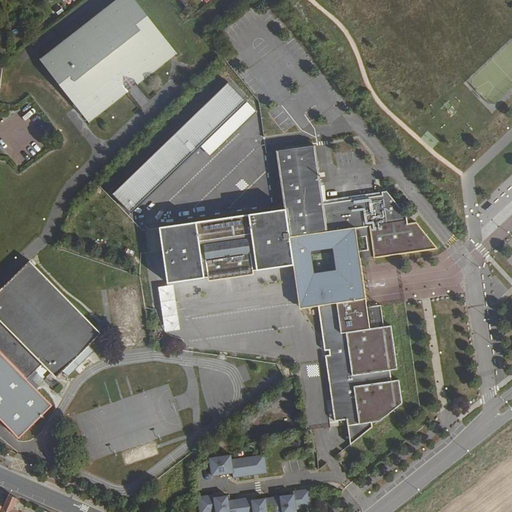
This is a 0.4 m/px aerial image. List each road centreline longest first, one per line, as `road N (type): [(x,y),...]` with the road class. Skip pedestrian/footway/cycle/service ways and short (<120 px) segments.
road 1 (unclassified): [(467,178),(495,418)]
road 2 (unclassified): [(495,418),(378,511)]
